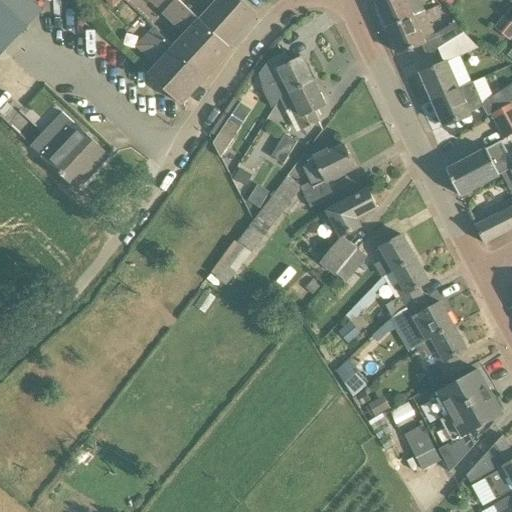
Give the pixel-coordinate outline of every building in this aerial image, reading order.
[(175,49),(207,79),(233,51),(229,47),(201,22),(177,0),(149,0),(187,36),(175,49)] [(257,16),(238,0),(202,0),(213,9),(201,22),(229,47),(257,16)] [(389,29),(425,13),(418,0),(383,0),(377,3),(389,29)] [(458,2),(455,0),(437,0),(449,11),(458,2)] [(0,57),(27,28),(0,2),(0,57)] [(510,38),(511,35),(511,2),(494,26),(510,38)] [(400,55),(422,46),(427,57),(439,50),(464,34),(454,21),(453,22),(453,28),(435,36),(425,13),(389,29),(400,55)] [(149,76),(182,106),(207,79),(175,49),(153,28),(135,47),(157,68),(149,76)] [(439,50),(445,64),(421,74),(433,100),(458,89),(447,64),(478,50),(464,34),(439,50)] [(274,86),(280,99),(314,82),(302,59),(290,64),(285,54),(268,62),(279,84),(274,86)] [(273,109),(280,99),(274,86),(279,84),(268,62),(260,75),(265,93),(273,109)] [(314,82),(280,99),(286,112),(291,110),(302,131),(319,123),(314,112),(326,107),(314,82)] [(470,114),(483,108),(483,106),(479,97),(472,83),(458,89),(433,100),(445,127),(471,116),(470,114)] [(483,106),(483,108),(487,117),(492,115),(511,102),(511,85),(484,103),(483,106)] [(511,135),(511,102),(492,115),(505,139),(511,135)] [(31,147),(78,190),(109,157),(63,113),(31,147)] [(229,122),(214,145),(222,161),(242,130),(229,122)] [(271,157),(284,164),(297,142),(284,135),(271,157)] [(511,162),(502,143),(486,151),(485,150),(447,171),(461,197),(498,176),(511,168),(511,162)] [(302,193),(310,209),(334,197),(327,184),(357,169),(345,146),(330,153),(329,151),(314,158),(314,159),(308,162),(303,167),(313,188),(302,193)] [(302,188),(288,177),(237,244),(235,242),(211,274),(226,286),(302,188)] [(267,196),(255,189),(247,202),(259,209),(267,196)] [(329,212),(341,237),(342,238),(360,228),(356,220),(378,209),(368,191),(329,212)] [(511,209),(477,227),(476,227),(485,245),(486,245),(486,244),(511,230),(511,209)] [(386,232),(369,242),(381,262),(374,266),(381,279),(394,272),(416,260),(403,236),(392,242),(386,232)] [(342,238),(341,237),(319,264),(335,276),(336,274),(357,250),(342,238)] [(357,250),(336,274),(346,283),(367,258),(357,250)] [(392,318),(407,310),(407,309),(424,299),(419,289),(429,283),(416,260),(394,272),(402,285),(395,288),(401,297),(385,306),(392,318)] [(307,289),(313,295),(320,287),(314,281),(307,289)] [(363,309),(374,299),(368,293),(358,304),(363,309)] [(407,309),(407,310),(420,331),(426,328),(432,339),(454,327),(441,304),(430,310),(424,299),(407,309)] [(396,327),(392,320),(383,329),(389,335),(396,327)] [(357,337),(348,327),(340,335),(349,344),(357,337)] [(433,383),(445,377),(463,367),(457,356),(467,350),(454,327),(432,339),(416,348),(422,361),(432,356),(437,364),(426,370),(433,383)] [(369,384),(348,362),(337,372),(353,397),(369,384)] [(493,396),(494,396),(493,395),(490,391),(490,390),(490,389),(489,389),(479,371),(429,400),(453,443),(439,451),(451,473),(475,446),(468,434),(503,414),(493,396)] [(365,391),(358,396),(364,406),(371,402),(365,391)] [(371,406),(364,410),(370,419),(376,416),(377,417),(390,409),(384,397),(370,405),(371,406)] [(369,423),(374,431),(387,423),(382,415),(369,423)] [(440,462),(422,426),(404,436),(422,471),(440,462)] [(497,500),(511,491),(511,452),(503,436),(467,477),(472,487),(486,480),(497,500)] [(496,511),(502,511),(511,506),(511,495),(493,506),(496,511)]
